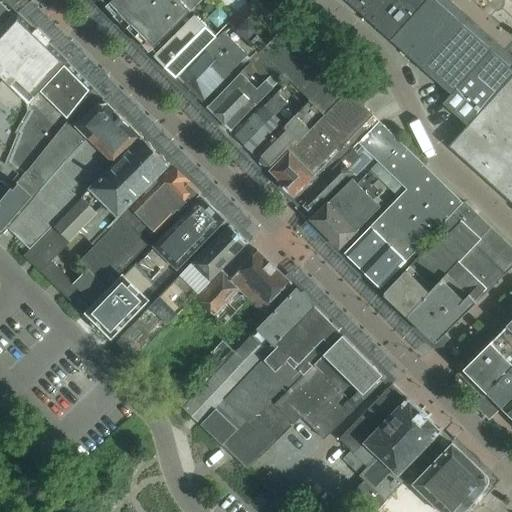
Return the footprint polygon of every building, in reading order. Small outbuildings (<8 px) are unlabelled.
[(152,50),(203,0),(116,0),(115,14),(151,50),(152,50)] [(217,35),(218,36),(231,22),(260,52),(276,36),(252,11),(243,20),(236,14),(249,0),(213,0),(157,55),(178,76),(179,75),(178,75),(217,35)] [(346,0),(392,41),(428,0),(346,0)] [(428,0),(392,41),(422,68),(462,23),(436,0),(428,0)] [(0,32),(17,15),(16,13),(14,15),(0,1),(0,32)] [(0,203),(25,174),(10,164),(22,133),(21,132),(33,111),(27,106),(68,63),(17,14),(17,15),(0,32),(0,203)] [(252,60),(260,52),(231,22),(218,36),(219,37),(179,77),(183,81),(186,79),(199,92),(196,95),(203,101),(248,56),(252,60)] [(492,50),(462,23),(422,68),(451,94),(452,95),(492,50)] [(313,98),(314,99),(311,102),(325,115),(348,91),(284,29),(241,73),(241,74),(210,106),(209,106),(208,107),(216,115),(220,113),(225,119),(224,123),(232,130),(233,130),(233,129),(286,75),(301,90),(302,88),(313,98)] [(468,125),(511,75),(511,67),(492,50),(452,95),(451,94),(443,103),(468,125)] [(22,133),(10,164),(25,174),(94,90),(94,89),(68,63),(27,106),(33,111),(21,132),(22,133)] [(511,75),(468,125),(449,146),(511,202),(511,75)] [(252,151),(256,155),(288,123),(313,98),(302,88),(301,90),(296,94),(287,85),(265,106),(264,104),(234,134),(235,135),(235,134),(247,146),(250,144),(254,148),(252,151)] [(10,228),(67,162),(106,124),(115,110),(94,90),(25,174),(0,204),(0,230),(4,234),(10,228)] [(348,91),(325,115),(302,137),(271,170),(272,171),(274,168),(276,171),(284,163),(288,167),(281,174),(284,176),(280,180),(281,181),(282,179),(284,177),(288,180),(287,184),(286,183),(286,184),(294,192),(294,194),(295,195),(374,116),(348,91)] [(311,102),(314,99),(313,98),(288,123),(256,155),(271,169),(271,170),(302,137),(325,115),(311,102)] [(62,193),(79,175),(80,176),(86,169),(110,145),(111,146),(131,126),(120,115),(116,118),(113,115),(108,122),(106,124),(67,162),(10,228),(18,236),(59,196),(62,193)] [(379,120),(374,116),(295,195),(301,201),(355,145),(357,143),(379,120)] [(463,202),(379,120),(357,143),(407,190),(389,208),(345,253),(359,266),(363,263),(371,271),(367,275),(381,288),(442,225),(453,212),(463,202)] [(18,236),(32,250),(89,191),(116,164),(142,138),(142,137),(131,126),(111,146),(110,145),(86,169),(80,176),(79,175),(62,193),(59,196),(18,236)] [(116,164),(89,191),(117,219),(121,215),(124,218),(173,168),(172,167),(172,168),(169,165),(163,159),(159,159),(149,149),(148,144),(142,138),(116,164)] [(362,152),(355,145),(301,201),(303,203),(303,202),(302,202),(304,200),(305,200),(307,202),(305,205),(312,213),(348,178),(350,176),(354,172),(348,167),(362,152)] [(354,172),(350,176),(353,179),(373,199),(391,180),(362,152),(348,167),(354,172)] [(124,218),(150,244),(185,207),(183,205),(186,201),(189,204),(199,193),(198,192),(197,193),(189,185),(190,184),(187,182),(183,185),(178,180),(181,178),(173,170),(174,169),(173,168),(124,218)] [(373,199),(353,179),(316,215),(311,219),(340,248),(381,207),(382,208),(400,189),(391,180),(373,199)] [(92,244),(117,219),(89,191),(32,250),(25,256),(41,272),(71,242),(81,233),(92,244)] [(203,198),(201,197),(110,291),(96,305),(89,313),(104,327),(106,325),(115,334),(179,269),(226,221),(224,219),(216,212),(217,212),(210,206),(203,199),(203,198)] [(465,202),(464,203),(463,202),(453,212),(442,225),(446,228),(385,292),(387,295),(406,314),(408,312),(410,313),(417,305),(489,225),(465,202)] [(92,244),(95,247),(124,218),(121,215),(117,219),(92,244)] [(108,288),(150,244),(124,218),(95,247),(81,262),(108,288)] [(493,229),(489,225),(417,305),(410,313),(408,312),(406,314),(409,317),(410,316),(437,342),(477,302),(483,295),(484,296),(511,268),(511,266),(511,248),(492,230),(493,229)] [(224,270),(248,245),(230,227),(193,265),(211,283),(223,270),(224,270)] [(257,247),(210,303),(228,318),(248,295),(259,304),(266,295),(273,301),(294,277),(257,247)] [(88,297),(96,305),(110,291),(88,270),(74,284),(88,297)] [(183,407),(201,424),(313,309),(314,307),(297,290),(236,353),(183,407)] [(313,309),(201,424),(227,449),(274,402),(271,399),(340,331),(339,330),(336,332),(313,309)] [(464,369),(487,392),(511,367),(511,320),(507,325),(507,326),(464,369)] [(274,402),(227,449),(247,469),(302,416),(324,439),(369,395),(365,391),(375,382),(377,385),(386,377),(379,371),(375,375),(360,359),(361,359),(360,357),(359,358),(345,344),(348,341),(344,336),(341,339),(341,338),(339,339),(340,340),(329,351),(328,350),(327,351),(328,352),(276,404),(274,402)] [(511,397),(511,367),(487,392),(502,407),(511,397)] [(364,511),(378,511),(406,483),(401,476),(441,433),(440,432),(441,432),(438,429),(437,430),(413,405),(412,403),(411,404),(393,384),(340,438),(352,451),(344,459),(357,471),(357,472),(366,480),(357,490),(372,505),(364,511)] [(511,397),(502,407),(511,416),(511,397)] [(284,486),(270,473),(261,482),(275,495),(284,486)]
